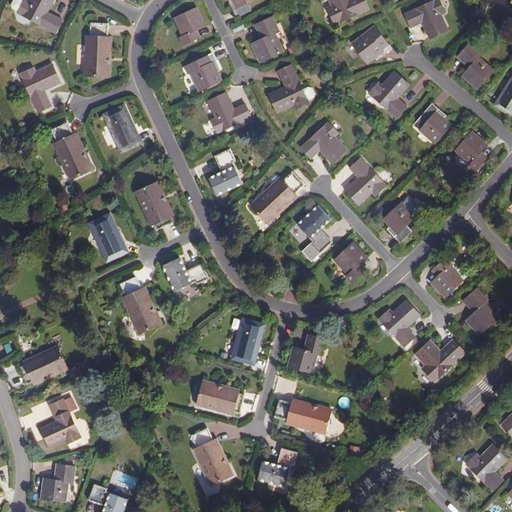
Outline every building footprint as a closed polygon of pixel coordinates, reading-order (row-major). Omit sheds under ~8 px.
[(21,14),(35,21),(56,33),(63,20),(48,12),(54,0),(31,0),(30,2),(26,0),(19,13),(21,14)] [(228,0),(237,16),(252,9),(249,2),(252,0),(228,0)] [(330,0),(334,8),(330,10),(336,24),(370,9),(366,0),(330,0)] [(440,0),(431,0),(405,13),(411,27),(422,22),(430,38),(449,30),(441,13),(446,11),(440,0)] [(198,8),(175,17),(183,36),(180,38),(183,45),(196,39),(193,32),(206,26),(198,8)] [(33,25),(35,21),(21,14),(19,18),(21,22),(29,26),(33,25)] [(273,16),(256,23),(262,37),(252,41),(261,61),(283,50),(274,32),(279,29),(273,16)] [(108,62),(109,36),(108,36),(109,23),(90,22),(89,35),(87,35),(86,74),(111,76),(111,62),(108,62)] [(369,30),(353,42),(366,62),(375,55),(377,58),(392,47),(382,34),(376,38),(369,30)] [(469,41),(457,55),(468,65),(462,73),(477,87),(493,68),(477,55),(481,51),(469,41)] [(201,68),(191,73),(200,91),(222,81),(218,72),(221,70),(214,54),(198,61),(201,68)] [(291,63),(278,69),(285,86),(269,93),(277,112),(293,104),(295,108),(309,102),(291,63)] [(34,67),(20,73),(38,112),(51,106),(44,89),(61,82),(53,64),(36,71),(34,67)] [(378,80),(368,91),(397,117),(407,106),(398,97),(410,83),(395,69),(382,83),(378,80)] [(511,77),(496,102),(511,112),(511,77)] [(227,92),(208,101),(217,121),(214,123),(218,133),(251,117),(245,104),(234,108),(227,92)] [(427,120),(420,128),(436,142),(452,123),(444,116),(446,114),(432,102),(421,115),(427,120)] [(123,105),(105,113),(122,148),(140,140),(123,105)] [(328,121),(300,146),(310,158),(319,150),(332,163),(347,150),(335,136),(338,132),(328,121)] [(93,167),(88,155),(85,156),(74,132),(73,133),(68,122),(51,129),(56,140),(53,142),(70,178),(93,167)] [(85,156),(88,155),(76,131),(74,132),(85,156)] [(457,149),(472,162),(470,165),(476,170),(486,159),(480,154),(488,144),(472,131),(457,149)] [(232,148),(217,155),(224,172),(212,178),(220,194),(244,182),(234,162),(237,160),(232,148)] [(361,157),(349,168),(358,177),(345,189),(359,204),(372,191),(376,195),(386,185),(361,157)] [(274,211),(294,193),(293,192),(303,183),(290,170),(281,179),(278,177),(248,204),(266,223),(276,214),(274,211)] [(162,193),(164,192),(159,180),(135,191),(151,225),(154,223),(157,229),(173,221),(171,216),(172,215),(162,193)] [(175,214),(164,192),(162,193),(172,215),(175,214)] [(296,196),(294,193),(274,211),(276,214),(296,196)] [(402,201),(415,215),(419,212),(419,207),(410,198),(405,198),(402,201)] [(416,215),(415,215),(402,201),(401,200),(384,218),(391,225),(389,228),(401,241),(413,229),(408,224),(416,215)] [(319,204),(298,223),(314,239),(311,242),(320,252),(332,240),(321,228),(331,218),(319,204)] [(111,214),(93,223),(108,258),(126,249),(111,214)] [(352,241),(335,258),(349,273),(346,275),(352,280),(362,270),(357,265),(367,256),(352,241)] [(180,256),(163,264),(175,289),(196,279),(197,283),(210,277),(203,262),(187,269),(180,256)] [(440,273),(433,281),(446,295),(463,280),(449,265),(452,262),(447,257),(435,267),(440,273)] [(155,311),(144,288),(142,288),(137,276),(121,284),(126,296),(123,297),(139,333),(163,323),(157,310),(155,311)] [(301,282),(293,279),(290,287),(298,289),(301,282)] [(146,286),(144,288),(155,311),(157,310),(146,286)] [(464,299),(474,310),(467,317),(481,332),(498,316),(484,300),(488,297),(477,286),(464,299)] [(391,307),(380,317),(406,345),(416,335),(408,326),(422,314),(408,299),(394,311),(391,307)] [(264,324),(245,319),(236,356),(254,361),(264,324)] [(327,338),(309,333),(305,347),(295,344),(289,364),(313,371),(319,351),(323,351),(327,338)] [(432,338),(417,352),(429,366),(426,369),(435,380),(466,351),(457,340),(445,351),(432,338)] [(14,341),(6,344),(9,352),(17,349),(14,341)] [(56,370),(57,374),(70,368),(60,345),(24,361),(26,365),(21,367),(28,383),(34,380),(56,370)] [(36,384),(57,374),(56,370),(34,380),(36,384)] [(245,393),(239,392),(216,385),(217,382),(204,379),(198,403),(233,413),(234,410),(240,411),(245,393)] [(216,385),(239,392),(240,388),(217,382),(216,385)] [(65,398),(51,404),(58,419),(41,427),(49,445),(66,438),(68,442),(81,436),(65,398)] [(295,398),(293,401),(318,408),(319,405),(295,398)] [(318,408),(293,401),(293,402),(281,399),(276,416),(288,420),(288,422),(326,433),(333,408),(319,405),(318,408)] [(511,411),(501,422),(511,433),(511,411)] [(233,472),(228,460),(225,462),(214,438),(213,439),(207,426),(191,434),(196,446),(194,448),(211,484),(233,472)] [(225,462),(228,460),(217,437),(214,438),(225,462)] [(479,456),(476,453),(465,463),(492,490),(502,480),(494,471),(507,458),(493,443),(479,456)] [(298,451),(282,446),(277,464),(264,460),(259,477),(285,484),(291,463),(295,464),(298,451)] [(75,466),(56,465),(55,478),(43,477),(42,499),(67,501),(69,479),(74,479),(75,466)] [(105,487),(93,483),(88,498),(105,503),(101,511),(122,511),(127,498),(104,491),(105,487)]
